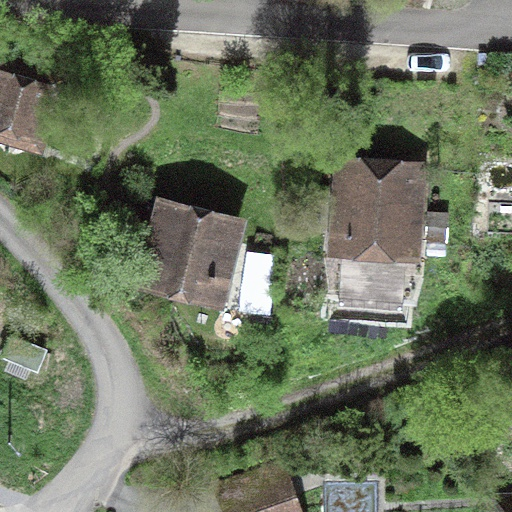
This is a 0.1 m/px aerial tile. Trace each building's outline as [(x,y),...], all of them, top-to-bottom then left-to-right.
[(63,96),(0,75),(0,161),(39,174),(63,96)] [(425,182),(335,174),(327,274),(417,281),(425,182)] [(239,241),(154,218),(129,309),(214,332),(239,241)] [(49,359),(9,340),(0,359),(0,362),(39,380),(49,359)] [(293,511),(281,476),(217,497),(222,511),(293,511)]
